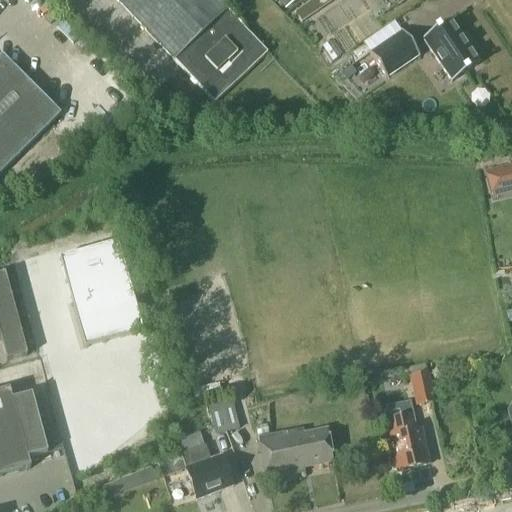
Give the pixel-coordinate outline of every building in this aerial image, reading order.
[(267,54),(240,25),(215,0),(114,0),(214,104),(267,54)] [(278,0),(285,9),(297,0),(278,0)] [(309,21),(344,0),(316,0),(302,9),(309,21)] [(450,21),(422,40),(451,84),(479,65),(450,21)] [(402,32),(369,55),(386,79),(419,57),(402,32)] [(0,174),(60,115),(1,56),(0,57),(0,174)] [(99,61),(64,96),(71,103),(105,68),(99,61)] [(511,165),(484,173),(492,201),(511,195),(511,165)] [(151,371),(120,255),(62,270),(93,386),(151,371)] [(416,407),(434,403),(425,365),(408,369),(410,378),(408,379),(416,407)] [(191,391),(194,401),(220,394),(218,384),(191,391)] [(9,391),(0,393),(0,477),(30,470),(27,460),(11,401),(9,391)] [(47,455),(31,396),(11,401),(27,460),(47,455)] [(239,430),(232,403),(207,409),(215,437),(239,430)] [(410,416),(408,416),(406,405),(386,409),(388,418),(386,418),(387,421),(390,437),(388,438),(396,473),(428,466),(420,431),(414,432),(410,416)] [(303,469),(332,463),(326,431),(304,436),(302,430),(257,439),(265,483),(305,474),(303,469)] [(195,501),(195,502),(232,488),(231,486),(231,487),(221,457),(209,461),(204,447),(203,447),(199,435),(177,443),(181,455),(157,464),(163,479),(186,471),(195,500),(195,501)] [(150,469),(99,489),(105,502),(156,482),(150,469)]
